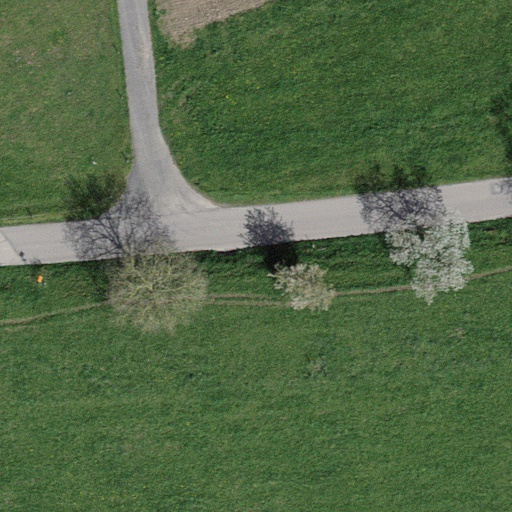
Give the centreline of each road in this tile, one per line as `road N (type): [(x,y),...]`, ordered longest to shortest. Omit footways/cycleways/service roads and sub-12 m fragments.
road 1 (unclassified): [(511,197),(0,247)]
road 2 (track): [(126,0),(155,235)]
